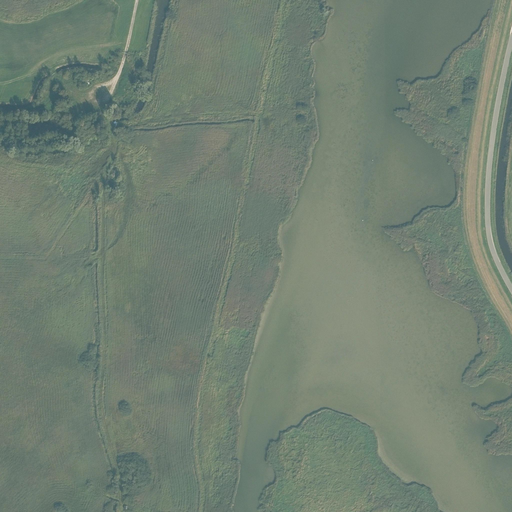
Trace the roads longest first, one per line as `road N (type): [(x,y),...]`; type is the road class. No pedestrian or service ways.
road 1 (tertiary): [(511,290),(487,231),(488,170),(511,39)]
road 2 (track): [(137,0),(120,67),(91,91),(101,102),(112,89)]
